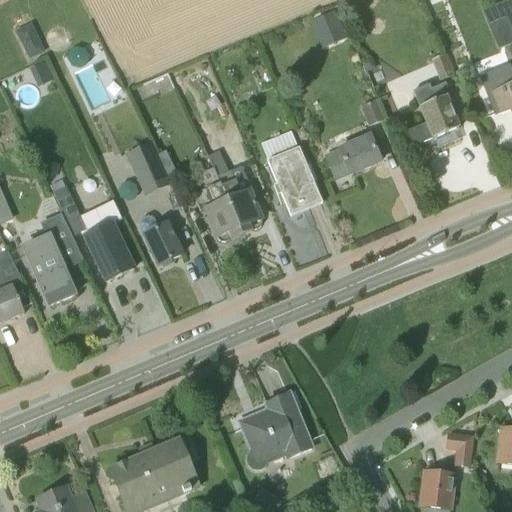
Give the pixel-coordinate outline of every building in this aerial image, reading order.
[(511,2),(511,0),(509,0),(493,6),(499,21),(506,18),(511,32),(511,2)] [(333,11),(310,22),(322,49),(345,38),(333,11)] [(45,54),(31,25),(15,33),(29,61),(45,54)] [(431,61),(440,81),(455,75),(446,55),(431,61)] [(372,59),(362,64),(366,73),(376,69),(372,59)] [(511,84),(488,94),(489,97),(488,97),(495,117),(510,111),(511,115),(511,84)] [(453,119),(451,113),(446,100),(445,100),(440,88),(430,92),(428,88),(413,94),(420,111),(417,112),(423,126),(416,129),(422,145),(433,141),(433,142),(436,141),(437,143),(447,138),(447,136),(458,131),(456,126),(462,124),(459,117),(453,119)] [(361,108),(369,128),(384,121),(376,102),(375,103),(365,107),(361,108)] [(380,147),(377,140),(376,139),(373,141),(370,135),(324,155),(335,182),(348,176),(349,177),(380,164),(374,150),(380,147)] [(167,184),(160,166),(151,145),(126,156),(144,198),(169,187),(167,184)] [(309,211),(306,205),(319,199),(298,149),(267,162),(277,186),(281,196),(291,219),(309,211)] [(261,223),(261,222),(249,192),(240,196),(231,173),(229,174),(220,153),(209,158),(214,170),(242,238),(257,231),(259,230),(260,229),(261,228),(261,227),(262,226),(262,225),(261,223)] [(160,166),(167,184),(178,179),(171,162),(160,166)] [(48,164),(44,177),(54,180),(58,167),(48,164)] [(226,244),(242,238),(214,170),(204,174),(202,178),(207,190),(194,196),(200,211),(204,210),(217,241),(219,243),(220,244),(221,244),(222,244),(224,245),(224,244),(226,244)] [(71,239),(72,238),(86,232),(67,190),(66,190),(54,196),(53,196),(61,216),(71,239)] [(0,213),(0,227),(13,221),(8,210),(0,213)] [(84,264),(72,238),(71,239),(61,216),(41,225),(46,237),(23,247),(32,269),(48,309),(75,298),(64,272),(84,264)] [(180,242),(173,227),(171,222),(156,229),(153,220),(149,219),(142,221),(141,226),(141,229),(151,252),(158,268),(162,266),(164,270),(174,265),(172,261),(182,257),(176,244),(180,242)] [(133,271),(111,224),(84,237),(106,284),(133,271)] [(22,310),(32,306),(17,274),(9,256),(0,259),(0,326),(24,316),(22,310)] [(295,393),(289,396),(266,405),(269,412),(240,424),(251,450),(247,458),(247,462),(247,464),(248,467),(249,469),(251,471),(254,472),(257,473),(258,473),(261,472),(265,470),(266,468),(266,467),(286,458),(287,462),(290,461),(290,460),(312,451),(295,412),(302,409),(295,393)] [(511,431),(501,430),(498,450),(496,467),(502,467),(511,468),(511,431)] [(473,440),(449,437),(447,451),(457,452),(455,467),(470,469),(473,440)] [(109,471),(126,511),(145,511),(198,490),(178,442),(109,471)] [(442,511),(450,511),(455,477),(424,473),(419,509),(442,511)] [(90,511),(83,495),(70,501),(66,490),(37,502),(40,511),(90,511)]
